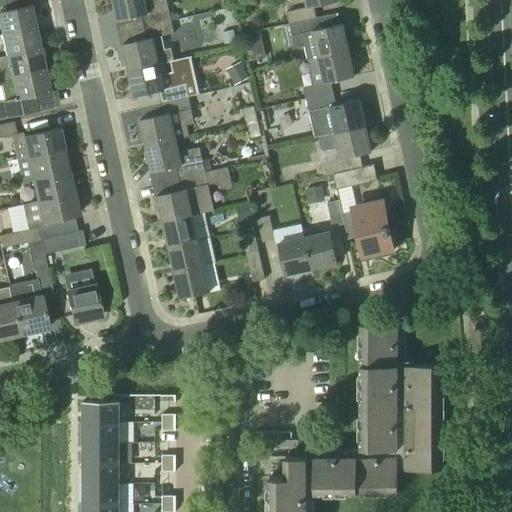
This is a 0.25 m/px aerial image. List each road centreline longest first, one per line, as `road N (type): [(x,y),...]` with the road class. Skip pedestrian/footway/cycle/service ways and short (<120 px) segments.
road 1 (residential): [(148,345),(434,272),(439,254),(386,0)]
road 2 (residential): [(148,345),(79,0)]
road 3 (residential): [(239,511),(239,348)]
road 4 (residential): [(0,379),(148,345)]
road 5 (secondary): [(504,0),(511,131)]
